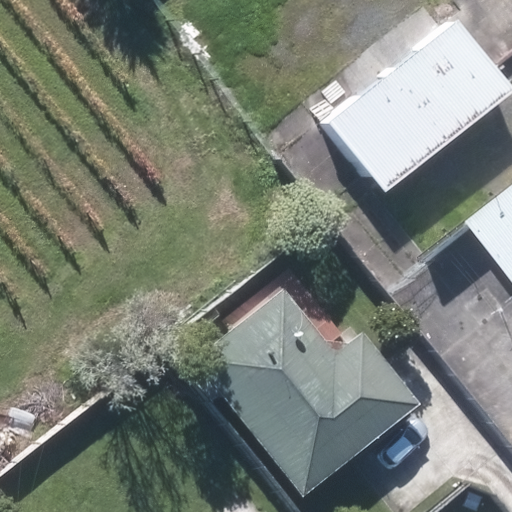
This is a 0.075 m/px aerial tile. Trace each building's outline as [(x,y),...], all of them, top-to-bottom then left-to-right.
[(165,0),(216,66),(302,0),(165,0)] [(327,124),(379,187),(504,86),(451,23),(327,124)] [(511,195),(476,223),(511,268),(511,195)] [(184,362),(295,497),(413,402),(353,329),(325,351),(274,289),(184,362)] [(236,511),(266,511),(254,497),(236,511)]
